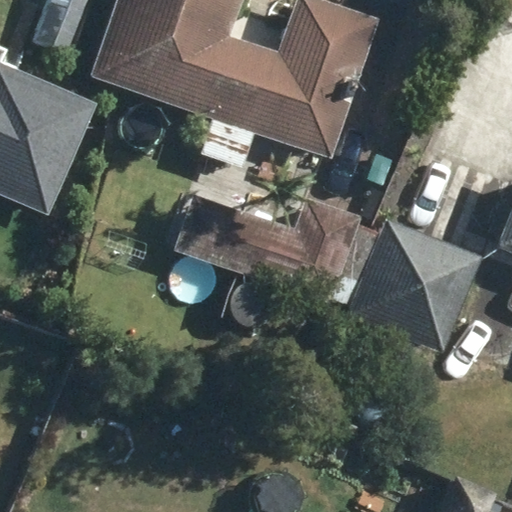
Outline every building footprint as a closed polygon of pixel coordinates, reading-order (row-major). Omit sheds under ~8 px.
[(196,122),(184,158),(227,172),(239,136),(317,162),(362,25),(286,0),(282,0),(263,57),(214,40),(227,0),(100,0),(73,81),(196,122)] [(511,172),(508,171),(476,256),(511,269),(511,172)] [(157,252),(175,258),(162,294),(202,308),(215,272),(315,307),(344,224),(290,205),(279,235),(175,199),(157,252)] [(349,235),(323,305),(334,310),(330,321),(429,359),(466,261),(371,225),(364,241),(349,235)] [(475,511),(482,496),(444,481),(430,511),(501,511),(492,508),(490,511),(475,511)]
